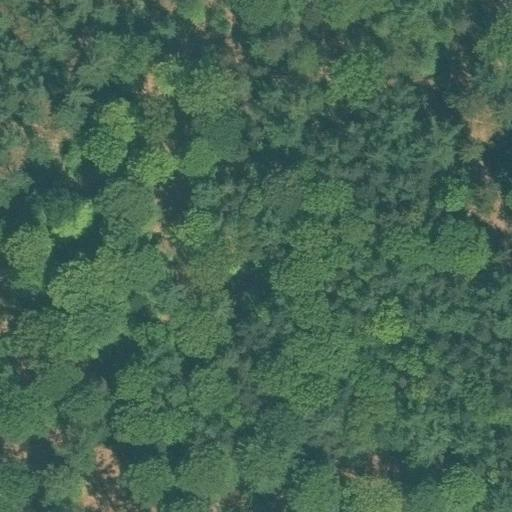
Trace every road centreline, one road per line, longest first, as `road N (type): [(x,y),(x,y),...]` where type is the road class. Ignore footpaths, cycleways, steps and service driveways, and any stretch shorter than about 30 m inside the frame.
road 1 (track): [(511,71),(347,88),(291,74),(169,13)]
road 2 (track): [(169,13),(0,297)]
